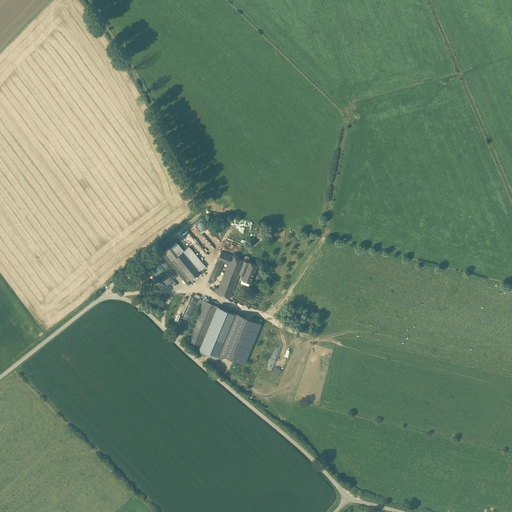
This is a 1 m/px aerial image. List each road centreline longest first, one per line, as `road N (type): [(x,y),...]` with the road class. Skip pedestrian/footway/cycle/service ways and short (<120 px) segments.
road 1 (unclassified): [(348,497),(126,299),(94,302),(0,376)]
road 2 (track): [(108,297),(115,279),(203,205),(147,91),(89,0)]
